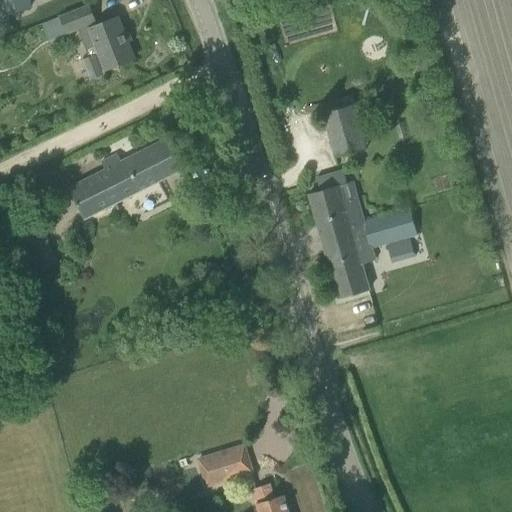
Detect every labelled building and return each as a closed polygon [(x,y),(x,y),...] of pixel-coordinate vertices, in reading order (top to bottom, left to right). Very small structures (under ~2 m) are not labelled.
[(0,0),(0,33),(12,29),(7,14),(32,6),(30,0),(0,0)] [(89,5),(46,22),(52,37),(67,31),(67,33),(78,28),(88,25),(95,22),(89,5)] [(89,57),(82,59),(90,80),(102,75),(101,71),(105,69),(133,58),(117,17),(97,25),(89,28),(99,53),(89,57)] [(428,63),(418,65),(419,72),(430,70),(428,63)] [(367,147),(355,103),(322,111),(334,156),(367,147)] [(69,188),(85,219),(186,168),(170,137),(120,162),(117,154),(101,162),(105,169),(69,188)] [(320,191),(308,194),(317,223),(322,240),(325,252),(338,299),(358,293),(370,289),(363,263),(375,259),(372,247),(400,239),(417,234),(409,206),(364,219),(353,180),(346,182),(343,170),(335,173),(316,178),(320,191)] [(149,187),(155,201),(165,197),(159,183),(149,187)] [(18,238),(26,256),(33,272),(56,262),(41,228),(18,238)] [(244,445),(197,460),(205,487),(252,472),(244,445)] [(185,458),(179,461),(181,467),(187,465),(185,458)] [(251,489),(257,511),(288,511),(283,495),(274,498),(269,484),(251,489)]
